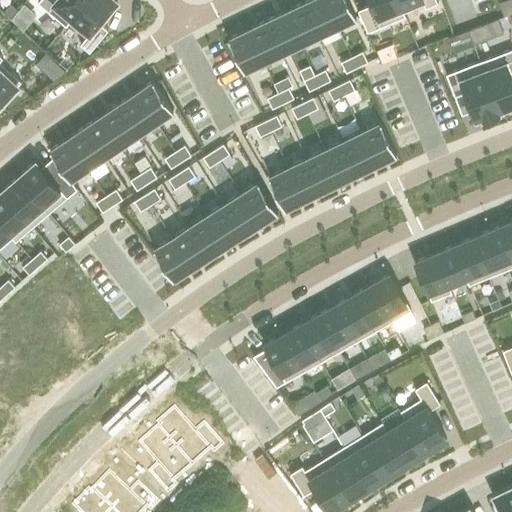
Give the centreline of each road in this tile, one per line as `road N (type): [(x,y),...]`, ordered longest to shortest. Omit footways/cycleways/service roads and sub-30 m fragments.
road 1 (residential): [(511,135),(325,215),(170,316)]
road 2 (residential): [(197,349),(311,278),(511,185)]
road 3 (residential): [(170,316),(89,379),(0,477)]
road 4 (residential): [(0,147),(185,23)]
road 5 (residential): [(399,511),(511,449)]
